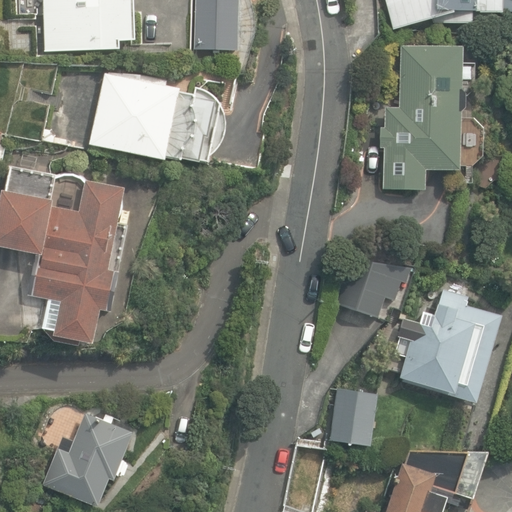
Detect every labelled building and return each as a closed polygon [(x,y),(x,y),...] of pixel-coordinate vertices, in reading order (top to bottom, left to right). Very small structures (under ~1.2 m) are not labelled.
[(44,0),(45,53),(120,51),(120,43),(135,43),(133,0),(44,0)] [(196,0),(195,50),(239,51),(240,0),(196,0)] [(511,0),(385,0),(394,30),(421,22),(472,24),(472,22),(501,23),(502,15),(511,15),(511,0)] [(384,188),(426,190),(427,169),(461,171),(462,112),(466,108),(466,94),(462,90),(463,48),(403,45),(400,108),(387,107),(386,128),(382,128),(381,148),(386,148),(384,188)] [(105,74),(91,145),(170,161),(182,163),(183,160),(199,164),(205,138),(207,139),(215,103),(194,99),(195,95),(180,92),(181,89),(105,74)] [(54,336),(94,344),(101,309),(112,311),(120,271),(110,269),(126,188),(87,182),(80,208),(52,202),(57,176),(11,169),(8,194),(3,193),(0,206),(0,246),(36,253),(28,294),(61,301),(54,336)] [(338,296),(381,309),(385,297),(394,300),(408,252),(347,264),(338,296)] [(402,382),(476,404),(503,317),(467,306),(470,297),(444,290),(436,317),(424,313),(421,323),(407,319),(401,339),(410,342),(399,378),(403,379),(402,382)] [(330,440),(370,446),(378,394),(339,388),(330,440)] [(43,484),(99,507),(111,479),(115,480),(134,433),(86,413),(70,452),(58,447),(43,484)] [(483,444),(465,442),(464,449),(482,452),(483,444)] [(385,511),(440,511),(447,493),(473,499),(487,453),(409,451),(405,464),(402,463),(385,511)]
